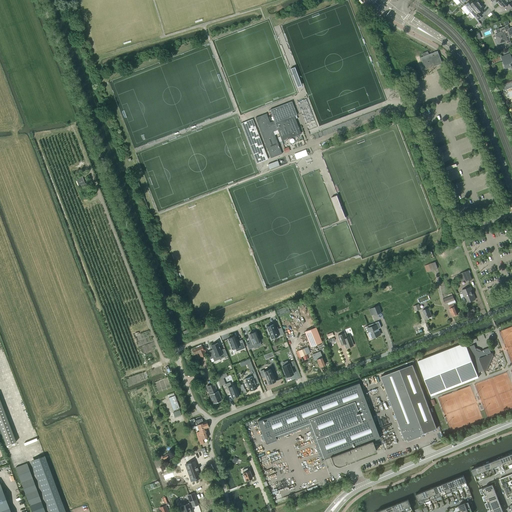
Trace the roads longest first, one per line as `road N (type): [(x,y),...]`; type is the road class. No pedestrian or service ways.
road 1 (unclassified): [(511,305),(214,422)]
road 2 (tertiary): [(511,188),(458,55),(394,14)]
road 3 (secondary): [(336,503),(511,422)]
